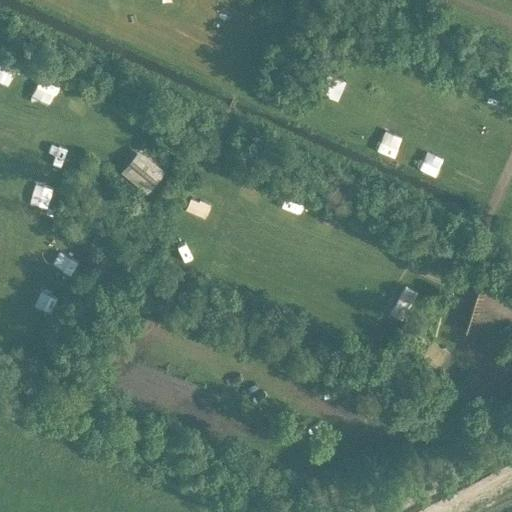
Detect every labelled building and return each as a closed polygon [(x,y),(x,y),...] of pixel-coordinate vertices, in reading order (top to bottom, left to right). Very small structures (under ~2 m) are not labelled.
[(384,128),(376,147),(393,154),(402,135),(384,128)] [(164,170),(139,149),(121,171),(147,193),(164,170)] [(418,166),(436,174),(444,157),(426,149),(418,166)] [(38,180),(34,201),(52,204),(57,184),(38,180)] [(239,201),(252,208),(260,193),(247,186),(239,201)] [(287,197),(278,215),(293,223),(302,204),(287,197)] [(60,251),(53,263),(69,274),(77,262),(60,251)] [(42,308),(51,289),(35,281),(25,300),(42,308)] [(406,283),(391,312),(402,318),(418,289),(406,283)]
